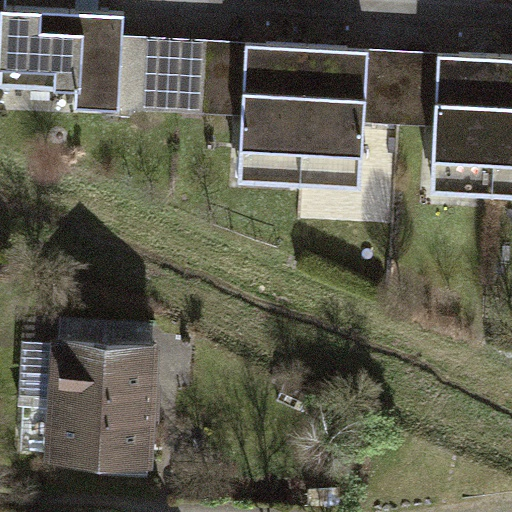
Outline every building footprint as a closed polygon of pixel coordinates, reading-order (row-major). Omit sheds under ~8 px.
[(104,22),(0,21),(0,96),(52,97),(52,120),(104,120),(104,22)] [(251,218),(314,220),(320,60),(257,57),(251,218)] [(314,220),(378,222),(384,62),(320,60),(314,220)] [(444,226),(507,229),(511,97),(511,68),(450,66),(444,226)] [(57,339),(56,411),(165,412),(166,339),(57,339)] [(56,475),(56,484),(165,484),(165,412),(56,411),(56,427),(25,427),(25,474),(56,475)]
